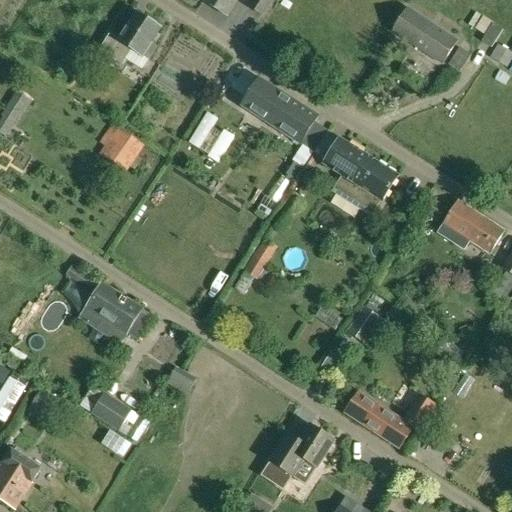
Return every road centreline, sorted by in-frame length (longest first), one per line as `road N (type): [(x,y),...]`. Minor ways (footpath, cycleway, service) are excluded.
road 1 (residential): [(477,511),(0,201)]
road 2 (residential): [(511,223),(161,0)]
